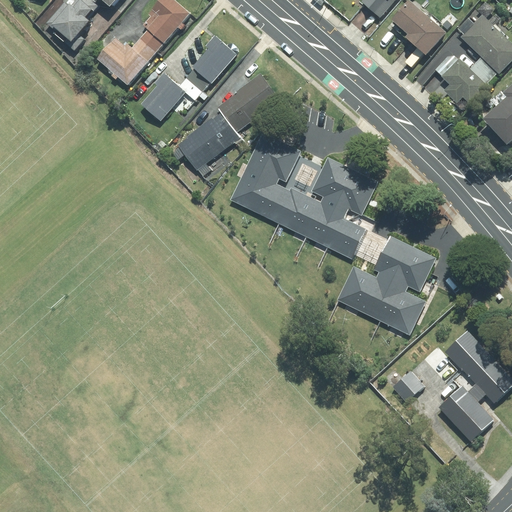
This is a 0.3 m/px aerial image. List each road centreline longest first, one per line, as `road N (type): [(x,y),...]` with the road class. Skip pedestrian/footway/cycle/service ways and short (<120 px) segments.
road 1 (secondary): [(511,260),(414,150),(243,0)]
road 2 (secondary): [(287,0),(433,130),(511,215)]
